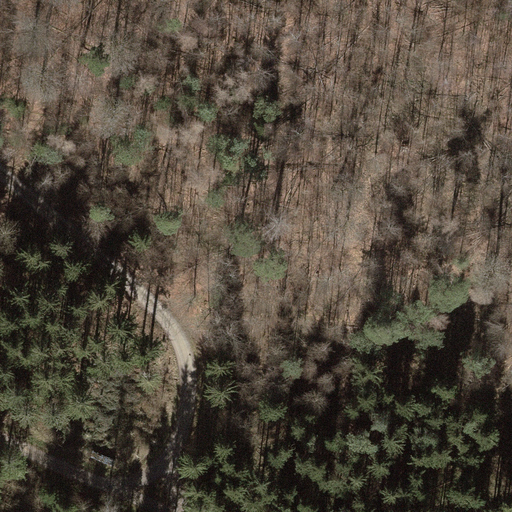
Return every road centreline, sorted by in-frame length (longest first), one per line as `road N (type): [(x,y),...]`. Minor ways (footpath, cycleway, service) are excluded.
road 1 (track): [(0,175),(135,272),(181,342),(189,395),(183,450),(156,503)]
road 2 (track): [(0,434),(173,511)]
